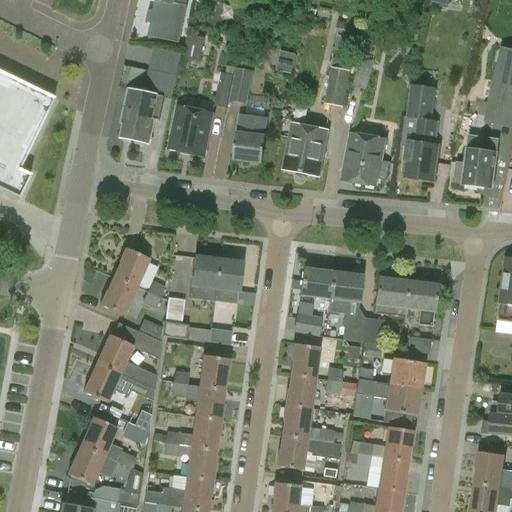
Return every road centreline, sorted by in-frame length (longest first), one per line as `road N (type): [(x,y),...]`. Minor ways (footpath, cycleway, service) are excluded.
road 1 (residential): [(243,511),(286,213)]
road 2 (residential): [(437,511),(474,236)]
road 3 (residential): [(58,296),(17,511)]
road 4 (residential): [(286,213),(82,179)]
road 5 (residential): [(474,236),(286,213)]
road 6 (residential): [(82,179),(120,0)]
